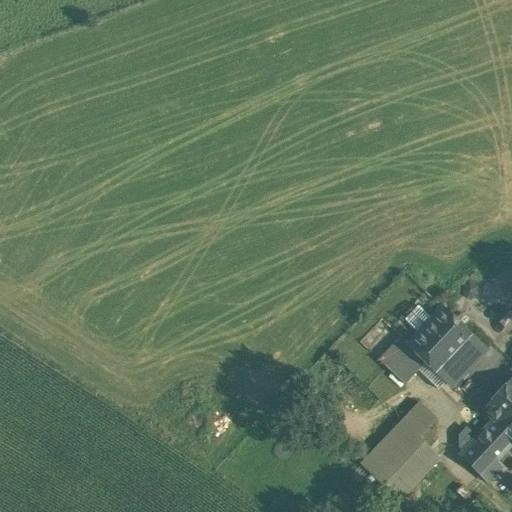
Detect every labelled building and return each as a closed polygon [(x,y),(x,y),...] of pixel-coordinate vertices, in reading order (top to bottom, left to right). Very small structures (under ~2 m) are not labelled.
[(425,292),(392,327),(401,336),(409,344),(443,309),(425,292)] [(443,309),(409,344),(426,361),(437,371),(449,360),(449,359),(472,336),(443,309)] [(401,336),(379,359),(405,384),(418,369),(426,361),(409,344),(401,336)] [(449,359),(449,360),(463,374),(486,350),(472,336),(449,359)] [(449,360),(437,371),(444,379),(452,386),(463,374),(449,360)] [(426,361),(418,369),(438,387),(444,379),(437,371),(426,361)] [(511,380),(485,410),(495,420),(510,435),(511,433),(511,380)] [(419,401),(401,421),(415,436),(375,478),(389,491),(430,448),(419,438),(437,419),(419,401)] [(495,420),(462,456),(487,480),(500,466),(495,461),(511,443),(511,436),(510,435),(495,420)] [(401,421),(360,464),(375,478),(415,436),(401,421)] [(395,496),(436,453),(430,448),(389,491),(395,496)] [(436,453),(395,496),(401,500),(441,458),(436,453)]
